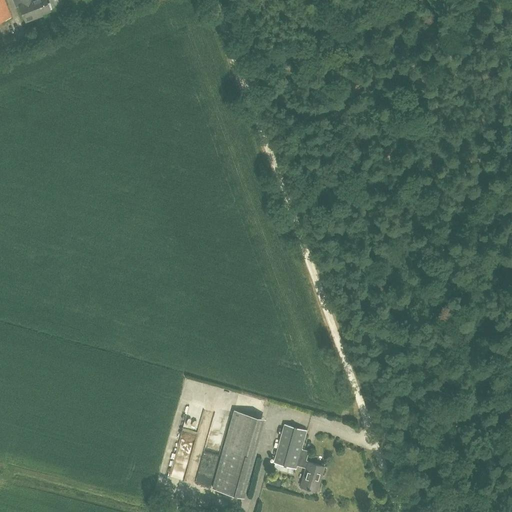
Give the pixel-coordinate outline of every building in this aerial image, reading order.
[(4,0),(0,0),(0,21),(11,17),(4,0)] [(48,3),(46,0),(12,0),(15,7),(19,6),(25,23),(43,16),(42,15),(51,11),(50,9),(52,8),(50,3),(48,3)] [(197,429),(199,406),(189,405),(187,429),(197,429)] [(297,466),(306,468),(301,487),(317,492),(324,466),(308,462),(308,461),(306,460),(309,451),(302,449),(307,430),(284,424),(273,463),(296,469),(297,466)] [(249,446),(226,439),(223,448),(246,455),(249,446)]
